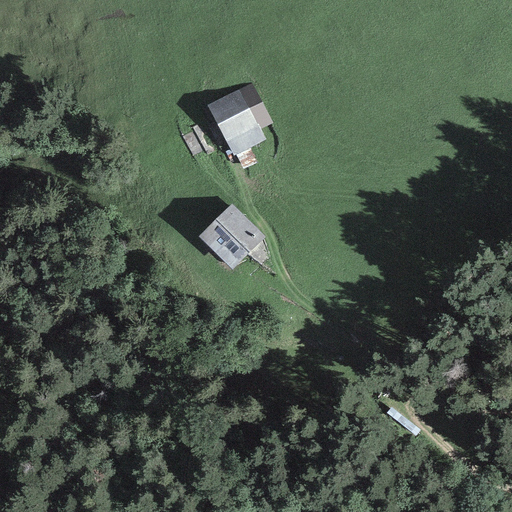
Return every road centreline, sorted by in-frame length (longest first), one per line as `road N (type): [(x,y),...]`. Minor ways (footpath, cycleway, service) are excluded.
road 1 (track): [(405,394),(357,338),(296,293),(226,152)]
road 2 (track): [(511,489),(474,471),(431,433),(405,394)]
